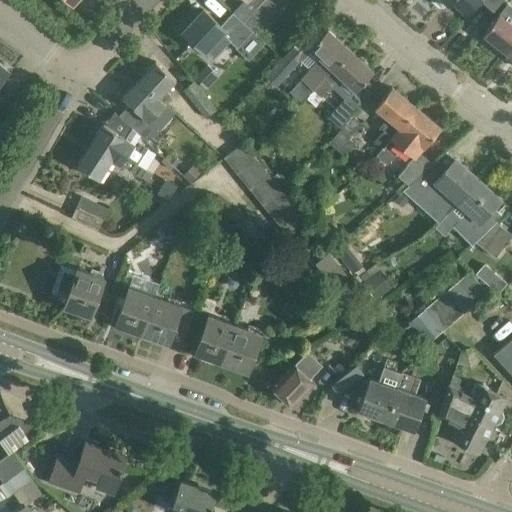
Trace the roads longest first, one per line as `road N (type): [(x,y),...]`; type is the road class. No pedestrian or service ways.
road 1 (primary): [(463,511),(89,379)]
road 2 (residential): [(511,132),(358,0)]
road 3 (residential): [(0,204),(76,70)]
